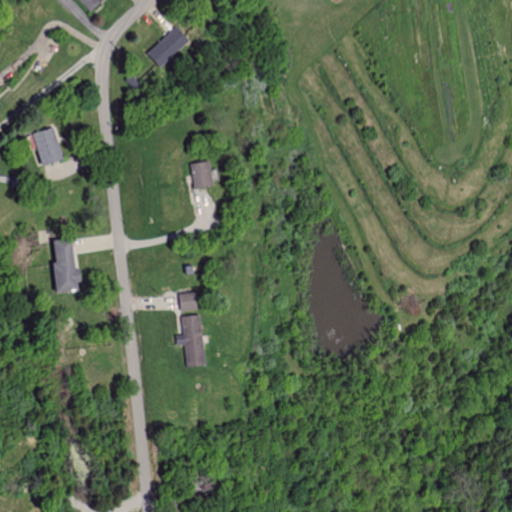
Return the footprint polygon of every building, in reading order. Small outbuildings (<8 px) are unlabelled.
[(108,0),(84,0),(96,12),(108,0)] [(152,55),(166,69),(196,41),(182,27),(152,55)] [(0,114),(8,106),(0,97),(0,114)] [(48,167),(69,160),(59,129),(38,135),(48,167)] [(207,186),(206,161),(187,162),(189,187),(207,186)] [(67,239),(45,241),(50,291),(75,288),(73,269),(70,270),(67,239)] [(176,309),(189,310),(190,294),(176,293),(176,309)] [(178,316),(180,334),(172,335),(173,345),(181,344),(183,366),(205,364),(199,314),(178,316)]
